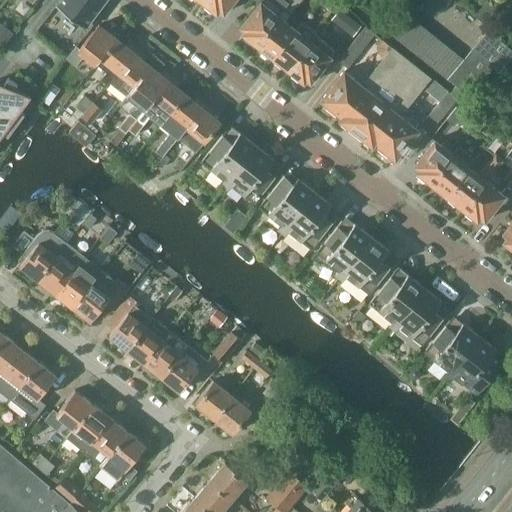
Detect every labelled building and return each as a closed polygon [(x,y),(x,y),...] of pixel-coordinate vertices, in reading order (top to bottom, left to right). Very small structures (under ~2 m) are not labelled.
[(59,0),(58,2),(87,24),(105,0),(59,0)] [(204,0),(203,2),(205,3),(206,7),(211,11),(215,11),(218,13),(219,11),(222,14),(233,0),(204,0)] [(256,0),(260,2),(239,27),(242,29),(241,31),(245,34),(245,38),(250,43),(254,42),(256,43),(278,15),(283,9),(288,2),(284,0),(256,0)] [(289,0),(283,9),(290,14),(300,0),(289,0)] [(338,25),(346,14),(339,9),(331,19),(338,25)] [(408,13),(391,33),(401,41),(417,21),(408,13)] [(278,15),(256,43),(262,48),(262,52),(268,56),(272,56),(273,57),(296,29),(278,15)] [(410,49),(426,28),(417,21),(401,41),(410,49)] [(0,48),(13,33),(0,22),(0,48)] [(296,29),(273,57),(275,59),(276,63),(281,67),(285,66),(291,71),(317,36),(318,35),(301,22),(296,29)] [(96,64),(117,38),(120,34),(109,26),(107,29),(99,23),(82,45),(79,42),(66,57),(75,65),(84,55),(96,64)] [(338,60),(347,67),(374,33),(365,26),(338,60)] [(419,56),(436,36),(426,28),(410,49),(419,56)] [(511,55),(511,48),(488,29),(480,39),(508,61),(511,55)] [(308,84),(330,56),(335,51),(317,36),(291,71),(292,72),(293,76),(298,80),(302,80),(308,84)] [(428,64),(445,44),(436,36),(419,56),(428,64)] [(109,81),(136,48),(128,42),(126,45),(117,38),(96,64),(105,72),(98,80),(106,86),(109,82),(109,81)] [(382,38),(376,46),(377,51),(384,57),(392,46),(382,38)] [(508,61),(480,39),(471,49),(493,66),(499,71),(508,61)] [(428,64),(438,71),(454,51),(445,44),(428,64)] [(342,116),(340,118),(372,143),(374,141),(397,112),(400,115),(431,76),(392,46),(384,57),(362,85),(365,87),(342,116)] [(126,96),(151,65),(142,58),(144,54),(136,48),(109,81),(109,82),(126,96)] [(493,66),(471,49),(463,59),(448,78),(470,95),(493,66)] [(454,51),(438,71),(447,78),(448,78),(463,59),(454,51)] [(143,110),(171,76),(163,69),(160,72),(151,65),(126,96),(143,110)] [(332,86),(321,99),(342,116),(365,87),(362,85),(344,70),(331,86),(332,86)] [(151,115),(161,123),(185,93),(176,85),(178,82),(171,76),(143,110),(137,118),(128,129),(129,129),(135,134),(151,115)] [(0,136),(31,95),(15,88),(17,85),(12,81),(8,78),(6,81),(4,84),(0,81),(0,136)] [(463,102),(469,95),(456,85),(450,92),(463,102)] [(419,125),(429,133),(457,98),(447,90),(419,125)] [(185,93),(161,123),(170,131),(154,150),(162,156),(187,126),(205,104),(197,97),(194,100),(185,93)] [(104,108),(94,100),(82,116),(91,124),(104,108)] [(213,110),(205,104),(187,126),(205,140),(220,121),(210,113),(213,110)] [(455,106),(436,131),(447,140),(457,127),(453,124),(463,112),(455,106)] [(126,133),(129,129),(128,129),(137,118),(129,112),(118,127),(126,133)] [(397,112),(374,141),(394,157),(405,144),(405,145),(418,129),(400,115),(397,112)] [(219,184),(223,187),(258,144),(241,130),(237,135),(228,127),(202,159),(225,177),(219,184)] [(434,140),(414,165),(418,168),(416,171),(418,173),(418,177),(423,181),(427,180),(429,182),(452,153),(443,147),(434,140)] [(258,144),(223,187),(224,188),(227,190),(232,183),(255,201),(280,169),(271,162),(274,157),(258,144)] [(452,153),(429,182),(435,186),(435,190),(441,195),(445,194),(446,195),(469,167),(476,158),(459,145),(452,154),(452,153)] [(469,167),(446,195),(448,197),(448,201),(454,205),(458,204),(464,209),(486,181),(503,160),(495,153),(478,174),(469,167)] [(276,230),(280,233),(315,189),(298,176),(294,181),(285,173),(260,205),(282,223),(276,230)] [(486,181),(464,209),(465,211),(466,215),(471,219),(475,218),(477,220),(480,217),(484,220),(504,195),(486,181)] [(315,189),(280,233),(281,233),(278,238),(280,240),(290,229),(312,247),(337,215),(328,207),(332,203),(315,189)] [(91,213),(91,212),(75,198),(63,212),(79,226),(82,223),(91,213)] [(89,229),(97,218),(91,213),(82,223),(89,229)] [(332,279),(335,281),(372,235),(355,222),(352,226),(342,219),(317,251),(339,268),(333,275),(335,276),(332,279)] [(504,240),(511,246),(511,221),(502,233),(506,237),(504,240)] [(111,226),(102,237),(109,243),(117,231),(111,226)] [(20,265),(37,279),(67,242),(54,232),(48,229),(42,230),(38,233),(35,238),(24,229),(12,244),(27,256),(20,265)] [(372,235),(335,281),(337,283),(340,280),(342,281),(347,275),(369,292),(395,261),(385,253),(389,248),(372,235)] [(37,279),(55,292),(84,255),(67,242),(37,279)] [(55,292),(72,306),(95,277),(87,271),(88,270),(91,267),(93,266),(95,263),(95,260),(93,258),(91,257),(88,256),(85,256),(84,255),(55,292)] [(95,277),(72,306),(90,320),(102,304),(110,311),(129,287),(118,278),(116,280),(101,269),(95,277)] [(387,326),(391,329),(425,287),(408,274),(404,278),(395,271),(369,303),(391,320),(387,326)] [(176,286),(169,295),(175,300),(182,291),(176,286)] [(425,287),(391,329),(395,332),(399,326),(422,344),(447,312),(438,305),(442,300),(425,287)] [(109,335),(126,349),(146,324),(132,313),(140,303),(128,294),(113,313),(121,319),(109,335)] [(208,302),(195,318),(203,324),(216,308),(208,302)] [(126,349),(144,362),(169,330),(152,316),(146,324),(126,349)] [(442,375),(446,378),(479,335),(463,322),(459,327),(449,319),(424,351),(447,369),(442,375)] [(212,351),(223,361),(242,339),(231,329),(212,351)] [(144,362),(161,376),(187,344),(169,330),(144,362)] [(3,333),(0,336),(0,368),(2,370),(21,346),(3,333)] [(479,335),(446,378),(450,381),(454,375),(477,393),(503,361),(493,353),(496,349),(479,335)] [(187,344),(161,376),(179,390),(188,378),(191,381),(207,361),(197,352),(187,344)] [(2,370),(0,372),(0,390),(8,397),(38,360),(21,346),(2,370)] [(241,357),(253,367),(259,359),(247,349),(241,357)] [(272,369),(259,359),(253,367),(266,377),(272,369)] [(38,360),(8,397),(34,418),(46,403),(37,397),(56,374),(38,360)] [(194,403),(213,417),(231,395),(212,380),(194,403)] [(64,419),(74,427),(93,403),(75,389),(57,412),(53,409),(46,419),(57,428),(64,419)] [(231,395),(213,417),(232,432),(250,409),(231,395)] [(66,437),(83,450),(110,417),(93,403),(74,427),(66,437)] [(99,464),(100,465),(127,430),(110,417),(83,450),(100,463),(99,464)] [(127,430),(100,465),(118,479),(145,444),(127,430)] [(0,511),(81,511),(0,442),(0,511)] [(32,462),(39,468),(47,459),(40,453),(32,462)] [(47,459),(39,468),(46,474),(54,465),(47,459)] [(225,461),(210,479),(231,498),(247,480),(225,461)] [(311,490),(321,498),(339,477),(329,468),(311,490)] [(266,497),(283,511),(284,511),(308,485),(289,469),(266,497)] [(54,487),(71,501),(79,492),(62,477),(54,487)] [(210,479),(194,497),(211,511),(219,511),(231,498),(210,479)] [(79,492),(71,501),(83,511),(91,511),(96,506),(79,492)] [(211,511),(194,497),(181,511),(211,511)] [(358,497),(346,511),(388,511),(391,510),(380,501),(373,508),(358,497)] [(322,511),(330,511),(334,508),(323,500),(316,507),(322,511)]
